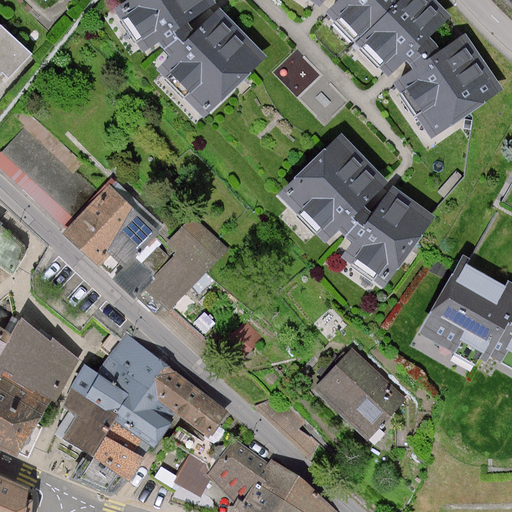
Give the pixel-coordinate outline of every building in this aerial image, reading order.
[(219,7),(213,0),(127,0),(113,10),(143,53),(159,43),(170,56),(157,70),(204,119),(267,57),(219,7)] [(302,0),(318,12),(333,0),(302,0)] [(333,0),(318,12),(387,80),(449,22),(428,0),(333,0)] [(34,54),(0,22),(0,76),(2,74),(9,80),(34,54)] [(432,146),(504,97),(449,22),(387,80),(432,146)] [(24,126),(0,152),(0,166),(53,214),(93,170),(26,110),(18,120),(24,126)] [(396,186),(342,133),(278,196),(326,244),(340,230),(346,237),(352,242),(342,258),(384,287),(435,217),(396,186)] [(115,173),(63,227),(163,322),(236,246),(201,212),(180,234),(115,173)] [(0,280),(8,268),(20,278),(33,248),(0,223),(0,280)] [(511,367),(511,284),(463,257),(420,332),(486,370),(494,357),(511,367)] [(11,342),(0,336),(0,445),(28,457),(75,354),(24,316),(11,342)] [(231,409),(124,333),(57,435),(98,460),(90,475),(109,486),(120,490),(135,482),(152,448),(164,458),(172,441),(193,455),(178,481),(204,494),(212,478),(242,495),(234,511),(341,511),(304,475),(236,431),(218,461),(207,454),(231,409)] [(408,399),(352,348),(315,387),(371,439),(408,399)] [(28,490),(0,476),(0,511),(32,511),(34,496),(28,490)]
